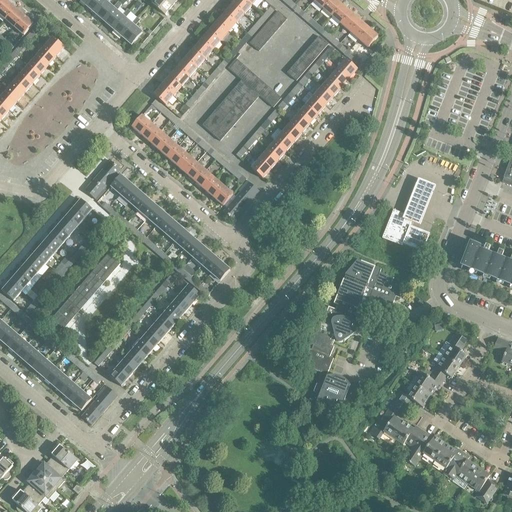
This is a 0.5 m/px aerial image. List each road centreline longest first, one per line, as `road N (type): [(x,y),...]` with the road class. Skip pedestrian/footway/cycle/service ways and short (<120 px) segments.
road 1 (secondary): [(130,482),(359,203),(391,140),(419,38)]
road 2 (residential): [(92,449),(252,261),(233,241)]
road 3 (residential): [(233,241),(367,87)]
road 4 (residential): [(233,241),(99,123)]
road 5 (residential): [(468,377),(441,421),(500,462),(511,435)]
road 6 (residential): [(491,319),(439,294),(465,223)]
road 7 (residential): [(0,188),(33,191),(99,123)]
